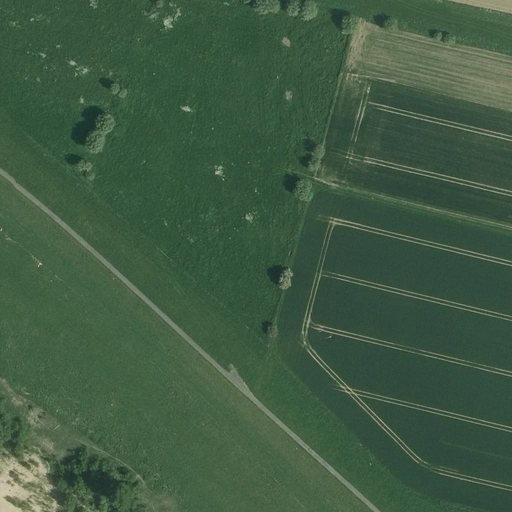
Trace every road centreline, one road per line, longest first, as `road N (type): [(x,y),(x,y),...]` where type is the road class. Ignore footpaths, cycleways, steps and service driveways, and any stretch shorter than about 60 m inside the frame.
road 1 (track): [(382,511),(0,168)]
road 2 (track): [(305,180),(511,230)]
